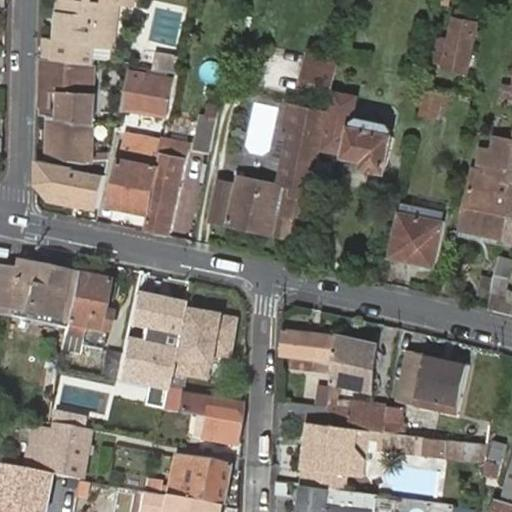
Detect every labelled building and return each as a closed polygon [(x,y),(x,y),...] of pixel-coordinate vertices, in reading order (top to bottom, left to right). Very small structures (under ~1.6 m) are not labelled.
[(46,29),(46,50),(59,53),(59,54),(92,59),(95,45),(116,48),(122,1),(115,0),(68,0),(67,12),(63,12),(60,32),(46,29)] [(448,37),(443,63),(443,66),(465,71),(478,12),(454,7),(448,37)] [(433,60),(443,63),(448,37),(438,34),(433,60)] [(301,89),(298,107),(328,112),(338,58),(336,57),(337,48),(301,41),(292,88),(301,89)] [(44,101),(44,109),(54,109),(55,90),(63,90),(62,110),(62,116),(64,117),(95,123),(95,65),(45,59),(44,101)] [(135,73),(128,110),(168,117),(175,80),(135,73)] [(452,93),(428,87),(422,115),(436,117),(439,105),(449,106),(452,93)] [(511,89),(511,91),(499,89),(497,102),(511,104),(511,89)] [(55,90),(54,109),(62,110),(63,90),(55,90)] [(327,120),(328,112),(298,107),(291,106),(287,126),(292,127),(282,186),(289,188),(288,195),(302,198),(312,200),(314,186),(319,160),(322,148),(326,125),(327,120)] [(55,115),(53,116),(52,156),(94,165),(95,123),(64,117),(62,116),(55,115)] [(213,151),(220,117),(204,115),(198,149),(213,151)] [(353,127),(392,131),(392,125),(388,119),(358,116),(353,121),(353,127)] [(326,125),(322,148),(333,149),(337,127),(326,125)] [(337,127),(333,149),(348,151),(348,155),(369,158),(368,166),(387,167),(392,131),(353,127),(352,129),(337,127)] [(165,148),(167,142),(159,140),(155,155),(136,152),(140,136),(130,134),(116,204),(153,211),(165,148)] [(148,231),(173,236),(191,150),(170,147),(169,148),(165,148),(153,211),(148,231)] [(55,198),(103,209),(109,177),(78,170),(79,168),(43,161),(42,183),(55,198)] [(463,230),(506,238),(511,212),(511,197),(509,196),(511,178),(476,171),(463,230)] [(224,181),(216,219),(294,237),(302,198),(288,195),(289,188),(282,186),(241,177),(239,184),(224,181)] [(410,214),(412,205),(403,203),(392,258),(436,266),(445,222),(410,214)] [(447,212),(412,205),(410,214),(445,222),(447,212)] [(495,288),(511,292),(511,290),(511,261),(501,259),(495,288)] [(76,278),(19,265),(17,273),(8,317),(65,329),(66,325),(76,278)] [(0,315),(8,317),(17,273),(0,269),(0,315)] [(107,284),(76,278),(66,325),(84,329),(80,347),(101,351),(110,315),(101,313),(107,284)] [(490,308),(511,314),(511,292),(495,288),(490,308)] [(135,293),(129,327),(176,337),(182,308),(183,302),(135,293)] [(236,318),(182,308),(176,337),(174,348),(170,371),(205,378),(210,353),(230,356),(236,318)] [(338,344),(340,335),(289,328),(286,357),(308,360),(318,361),(316,371),(335,373),(338,344)] [(126,339),(118,380),(166,389),(170,371),(174,348),(126,339)] [(335,373),(333,389),(373,391),(378,349),(338,344),(335,373)] [(452,406),(451,414),(459,416),(471,365),(429,355),(428,359),(416,355),(405,402),(418,405),(417,407),(426,409),(428,401),(452,406)] [(307,370),(316,371),(318,361),(308,360),(307,370)] [(184,391),(168,388),(166,389),(163,410),(198,416),(197,424),(199,424),(197,439),(234,445),(242,406),(183,395),(184,391)] [(282,399),(281,418),(313,423),(328,425),(331,408),(282,399)] [(426,409),(451,414),(452,406),(428,401),(426,409)] [(331,408),(328,425),(330,425),(359,430),(361,431),(386,433),(390,408),(355,404),(354,411),(331,408)] [(359,430),(330,425),(328,425),(313,423),(302,484),(348,490),(350,474),(367,476),(369,458),(355,448),(359,430)] [(33,425),(25,465),(83,475),(91,431),(53,424),(52,428),(33,425)] [(490,447),(427,439),(425,455),(489,462),(489,460),(490,447)] [(494,441),(489,460),(492,461),(488,475),(499,478),(508,445),(494,441)] [(155,485),(153,496),(218,508),(227,468),(176,458),(175,464),(186,466),(181,490),(170,487),(155,485)] [(175,464),(170,487),(181,490),(186,466),(175,464)] [(43,511),(50,475),(0,465),(0,511),(43,511)] [(367,511),(370,493),(348,490),(302,484),(298,511),(367,511)] [(216,511),(218,508),(153,496),(142,494),(138,511),(216,511)] [(511,511),(511,504),(501,501),(497,511),(511,511)]
